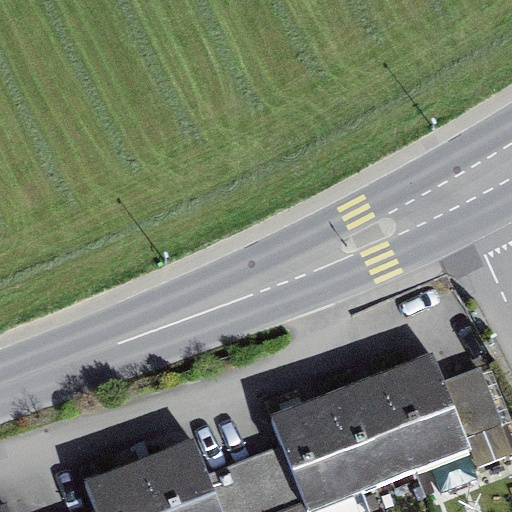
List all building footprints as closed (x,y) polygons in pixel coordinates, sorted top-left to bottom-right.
[(511,457),(479,371),(443,386),(432,360),(378,381),(414,473),(468,452),(476,471),(511,457)] [(414,473),(378,381),(326,402),(362,494),(414,473)] [(306,511),(314,511),(362,494),(326,402),(272,423),(282,450),(256,459),(276,511),(287,511),(304,505),(306,511)] [(248,511),(232,469),(207,479),(193,446),(139,467),(156,511),(248,511)] [(232,469),(248,511),(276,511),(256,459),(232,469)] [(156,511),(139,467),(85,488),(94,511),(156,511)]
